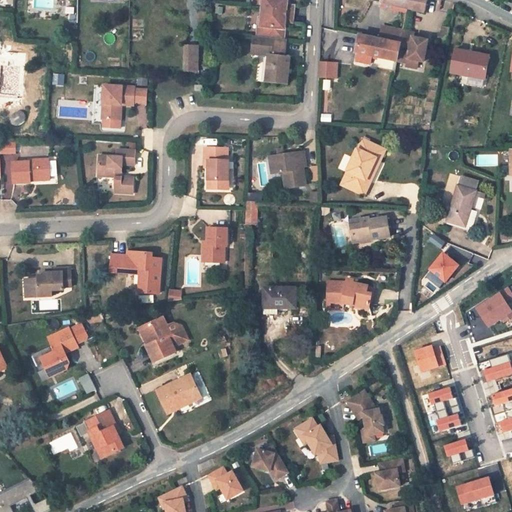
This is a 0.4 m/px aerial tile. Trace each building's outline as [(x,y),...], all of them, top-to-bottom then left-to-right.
[(259,26),(257,36),(284,39),(285,29),(282,28),(283,21),(292,22),(294,6),(285,5),(285,0),(263,0),(263,4),(261,26),(259,26)] [(408,0),(382,0),(382,3),(407,8),(408,0)] [(427,0),(408,0),(407,8),(425,12),(427,0)] [(407,8),(382,3),(381,7),(407,13),(407,8)] [(403,31),(383,27),(380,39),(401,44),(403,31)] [(428,43),(413,39),(413,37),(414,33),(403,31),(401,44),(398,61),(407,63),(407,67),(417,69),(418,61),(424,62),(428,43)] [(401,44),(380,39),(359,35),(356,53),(358,53),(372,56),(398,61),(401,44)] [(288,84),(290,57),(286,57),(287,40),(284,39),(257,36),(253,36),(252,45),(260,46),(259,55),(269,56),(267,83),(288,84)] [(259,55),(260,46),(252,45),(252,54),(259,55)] [(197,72),(197,46),(185,46),(185,71),(194,72),(197,72)] [(489,56),(456,50),(451,72),(485,79),(489,56)] [(372,56),(358,53),(356,61),(370,64),(372,56)] [(333,78),(334,63),(319,63),(319,77),(333,78)] [(125,77),(100,76),(99,85),(104,85),(102,119),(118,120),(119,105),(122,105),(122,99),(135,99),(135,89),(135,87),(125,87),(125,77)] [(485,79),(469,76),(467,84),(483,87),(485,79)] [(148,89),(135,89),(135,99),(134,103),(147,104),(148,89)] [(386,150),(363,139),(342,185),(365,195),(371,182),(367,180),(377,158),(381,160),(386,150)] [(0,153),(15,154),(16,143),(0,142),(0,149),(0,153)] [(229,181),(229,160),(228,160),(228,148),(205,147),(205,159),(208,159),(208,168),(208,190),(221,190),(221,180),(229,181)] [(117,157),(99,156),(98,176),(115,177),(115,193),(133,194),(134,178),(122,177),(122,165),(135,165),(136,151),(117,150),(117,157)] [(304,151),(270,156),(272,174),(284,172),(287,188),(306,186),(304,167),(306,167),(304,151)] [(371,182),(381,160),(377,158),(367,180),(371,182)] [(49,160),(30,160),(30,162),(13,163),(14,184),(31,183),(31,181),(31,178),(50,177),(49,160)] [(479,181),(462,176),(459,186),(476,191),(479,181)] [(459,186),(458,186),(448,221),(465,226),(466,225),(462,224),(467,208),(471,210),(476,191),(459,186)] [(256,217),(257,202),(247,201),(246,210),(246,217),(256,217)] [(471,210),(467,208),(462,224),(466,225),(473,227),(478,212),(471,210)] [(391,237),(388,217),(370,220),(370,218),(361,219),(362,224),(351,226),(353,243),(362,242),(361,239),(368,238),(368,241),(391,237)] [(228,228),(208,228),(208,241),(208,246),(204,246),(203,262),(224,263),(225,246),(227,246),(228,228)] [(159,294),(162,259),(152,258),(152,254),(132,252),(131,269),(140,270),(140,274),(139,292),(159,294)] [(431,270),(426,277),(440,288),(445,281),(446,282),(459,266),(444,253),(431,270)] [(129,256),(112,255),(111,272),(127,273),(128,269),(129,256)] [(71,268),(54,268),(54,273),(46,273),(46,275),(46,279),(38,279),(25,280),(25,292),(39,292),(39,297),(52,296),(52,290),(64,290),(64,287),(72,287),(71,268)] [(354,280),(348,279),(347,282),(328,282),(327,308),(330,309),(331,302),(342,302),(353,304),(353,303),(357,301),(370,304),(372,294),(367,293),(368,286),(358,284),(354,283),(353,283),(354,280)] [(511,301),(511,292),(507,286),(474,307),(488,328),(501,320),(503,323),(509,319),(507,315),(511,312),(511,309),(508,304),(511,301)] [(296,288),(264,288),(264,308),(278,308),(296,308),(296,288)] [(169,290),(169,300),(182,301),(182,291),(169,290)] [(153,295),(139,296),(139,304),(154,302),(153,295)] [(181,326),(173,323),(167,326),(163,317),(144,327),(152,344),(147,346),(155,362),(176,352),(173,347),(180,343),(184,332),(181,326)] [(63,326),(60,319),(46,325),(50,332),(63,326)] [(82,324),(70,329),(70,328),(49,338),(52,346),(55,352),(42,358),(46,368),(51,367),(54,375),(60,372),(61,374),(64,375),(66,374),(67,371),(66,370),(68,369),(70,362),(66,353),(63,349),(77,342),(87,337),(88,336),(82,324)] [(144,327),(139,329),(147,345),(147,346),(152,344),(144,327)] [(79,347),(77,342),(63,349),(66,353),(79,347)] [(55,352),(52,346),(31,355),(39,372),(46,368),(42,358),(55,352)] [(440,347),(433,349),(432,346),(415,351),(421,372),(445,365),(440,347)] [(490,360),(492,367),(483,370),(487,382),(511,374),(511,369),(508,355),(490,360)] [(54,375),(51,367),(46,368),(39,372),(43,380),(54,375)] [(79,378),(87,394),(96,389),(88,374),(79,378)] [(201,394),(191,375),(157,391),(166,409),(184,400),(185,402),(201,394)] [(450,387),(428,394),(431,405),(434,404),(437,411),(458,405),(456,397),(453,398),(450,387)] [(495,415),(511,409),(511,388),(492,395),(495,406),(492,407),(495,415)] [(377,409),(365,391),(347,402),(355,414),(362,410),(364,416),(366,430),(362,431),(364,442),(375,440),(374,434),(384,432),(382,425),(384,424),(382,415),(381,416),(379,409),(377,409)] [(184,400),(166,409),(168,413),(202,397),(201,394),(185,402),(184,400)] [(458,405),(437,411),(439,419),(436,420),(440,431),(461,425),(458,413),(460,413),(458,405)] [(511,409),(495,415),(497,424),(503,441),(511,438),(511,433),(511,430),(511,409)] [(364,416),(362,410),(355,414),(359,420),(364,416)] [(117,427),(110,412),(86,422),(88,427),(98,449),(103,447),(107,455),(124,448),(114,428),(117,427)] [(328,437),(321,425),(318,427),(313,418),(295,429),(301,438),(305,436),(309,443),(316,455),(319,453),(321,464),(338,461),(335,443),(332,444),(328,437)] [(88,427),(86,422),(78,426),(80,431),(88,427)] [(309,443),(305,436),(301,438),(305,445),(309,443)] [(472,450),(469,451),(465,439),(443,445),(447,457),(451,456),(453,463),(474,457),(472,450)] [(273,446),(265,451),(257,450),(253,467),(270,472),(273,469),(278,479),(288,473),(273,446)] [(107,455),(103,447),(98,449),(102,458),(107,455)] [(405,472),(403,459),(382,463),(384,472),(381,473),(376,473),(378,482),(379,490),(401,486),(398,473),(405,472)] [(244,491),(233,471),(228,474),(224,468),(209,476),(213,483),(217,481),(221,487),(228,500),(244,491)] [(278,479),(273,469),(270,472),(275,480),(278,479)] [(488,476),(455,487),(461,506),(494,495),(488,476)] [(32,495),(41,491),(31,479),(0,494),(0,511),(15,511),(12,505),(29,497),(35,511),(46,511),(55,507),(48,499),(36,504),(32,495)] [(187,497),(183,487),(163,496),(165,499),(166,508),(166,511),(186,511),(184,503),(184,499),(187,497)] [(351,511),(343,511),(339,511),(337,500),(327,502),(328,511),(351,511)] [(414,511),(412,500),(400,503),(401,508),(397,509),(386,511),(385,511),(414,511)]
